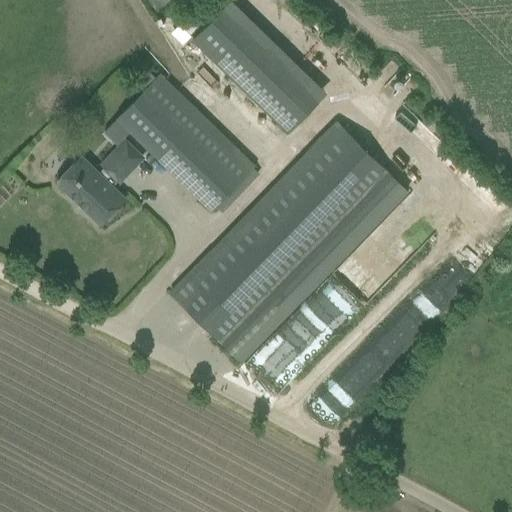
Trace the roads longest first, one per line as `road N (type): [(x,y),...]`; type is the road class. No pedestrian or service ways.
road 1 (unclassified): [(455,511),(110,336)]
road 2 (track): [(0,278),(110,336)]
